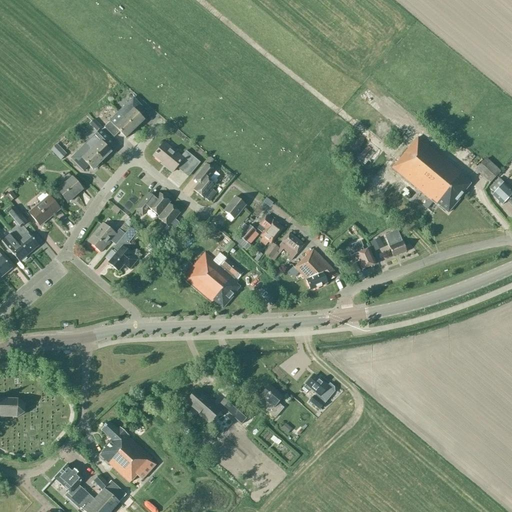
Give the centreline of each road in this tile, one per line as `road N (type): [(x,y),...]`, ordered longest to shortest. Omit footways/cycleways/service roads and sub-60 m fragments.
road 1 (track): [(436,257),(374,194),(372,183),(394,157),(200,0)]
road 2 (track): [(304,332),(318,361),(356,397),(356,410),(259,511)]
road 3 (tertiary): [(349,317),(135,329)]
road 4 (residential): [(0,469),(41,469),(77,431),(85,337)]
road 5 (tertiary): [(349,317),(410,305),(511,268)]
road 6 (residential): [(349,317),(340,274),(262,205)]
road 7 (residential): [(66,255),(133,156)]
